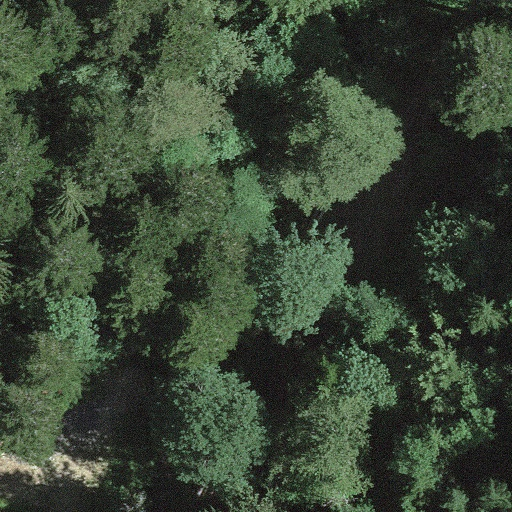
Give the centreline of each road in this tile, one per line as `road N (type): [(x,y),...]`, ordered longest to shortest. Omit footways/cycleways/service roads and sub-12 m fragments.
road 1 (track): [(226,511),(250,478),(385,161),(459,30),(485,0)]
road 2 (track): [(386,511),(426,310),(422,250),(409,232),(360,221),(511,124)]
road 3 (track): [(78,511),(73,456),(50,451),(0,466)]
